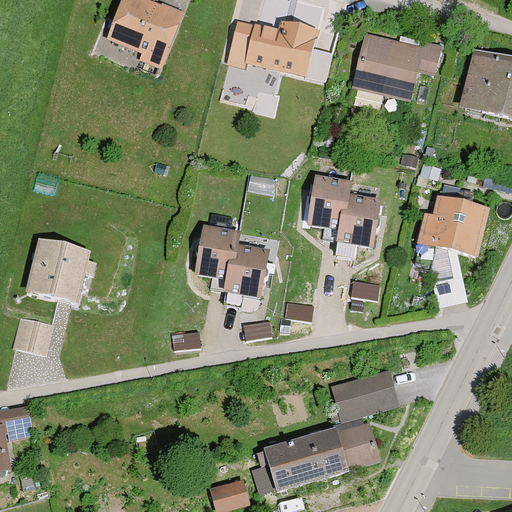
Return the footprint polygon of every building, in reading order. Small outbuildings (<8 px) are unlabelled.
[(140,63),(162,71),(183,16),(151,3),(151,0),(123,0),(107,42),(143,56),(140,63)] [(237,27),(228,67),(245,71),(246,67),(308,80),(317,33),(280,25),(279,33),(254,28),(254,30),(237,27)] [(354,90),(408,103),(415,73),(434,78),(437,63),(441,48),(420,44),(418,50),(366,38),(354,90)] [(511,63),(474,55),(460,112),(511,124),(511,63)] [(337,247),(374,252),(381,205),(347,201),(350,185),(315,180),(308,228),(339,232),(337,247)] [(419,247),(477,260),(488,212),(437,201),(434,219),(425,217),(419,247)] [(225,296),(260,301),(267,253),(239,249),(241,235),(201,229),(194,279),(227,284),(225,296)] [(38,242),(26,296),(77,308),(85,276),(94,279),(97,267),(88,265),(90,255),(38,242)] [(54,326),(22,319),(14,350),(47,358),(54,326)] [(342,424),(398,409),(388,374),(332,389),(342,424)] [(0,475),(9,474),(5,443),(35,439),(31,408),(0,411),(0,475)] [(333,431),(264,451),(277,496),(346,477),(345,474),(381,463),(370,425),(334,435),(333,431)] [(215,511),(232,511),(249,508),(244,484),(210,492),(215,511)]
